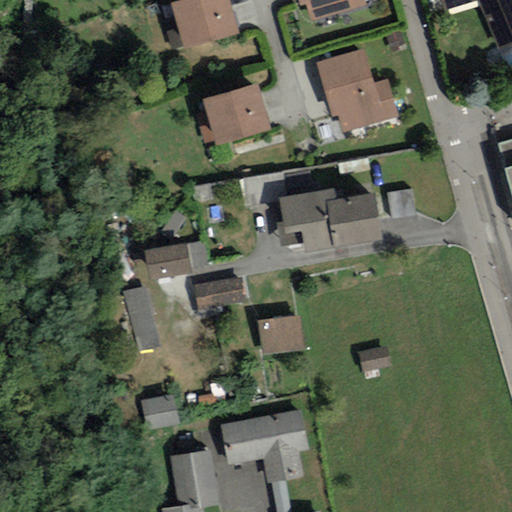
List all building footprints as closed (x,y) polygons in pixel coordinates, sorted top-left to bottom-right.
[(219,0),(184,0),(168,5),(180,45),(229,31),(219,0)] [(294,0),(296,7),(307,4),(311,19),(358,6),(356,0),(294,0)] [(511,0),(444,0),(445,2),(449,0),(477,0),(496,45),(511,38),(511,0)] [(359,54),(316,66),(329,115),(340,112),(344,127),(391,114),(382,83),(368,87),(359,54)] [(246,89),(197,103),(208,143),(257,129),(246,89)] [(511,139),(497,144),(511,199),(511,139)] [(275,204),(282,247),(368,233),(363,199),(325,205),(323,195),(275,204)] [(186,242),(145,249),(149,276),(191,269),(186,242)] [(243,275),(194,284),(199,309),(247,301),(243,275)] [(163,347),(146,286),(117,294),(134,355),(163,347)] [(263,321),(268,351),(306,345),(302,316),(263,321)] [(358,355),(360,371),(385,367),(382,351),(358,355)] [(174,394),(139,403),(146,431),(181,423),(174,394)] [(296,414),(223,426),(229,460),(263,455),(267,480),(296,475),(292,450),(302,448),(296,414)] [(210,447),(169,454),(178,503),(162,506),(162,511),(205,511),(204,505),(219,502),(210,447)]
